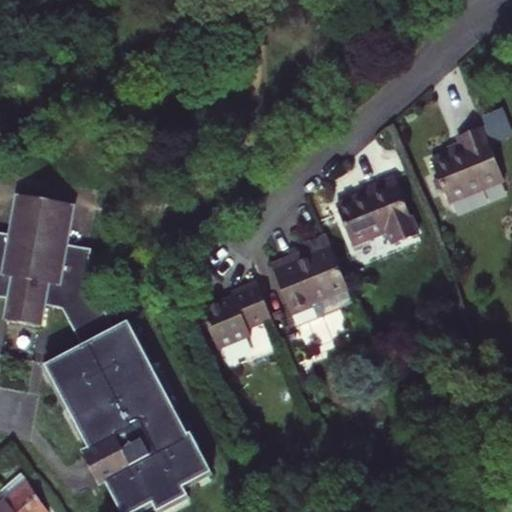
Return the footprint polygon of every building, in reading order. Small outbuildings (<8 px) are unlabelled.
[(505,183),(483,130),(459,140),(464,151),(433,164),(449,205),(505,183)] [(395,176),(369,187),(371,192),(338,205),(354,244),(389,230),(394,243),(418,233),(395,176)] [(0,297),(11,300),(7,321),(42,327),(46,306),(64,310),(84,346),(46,365),(91,452),(85,455),(101,486),(107,482),(122,511),(141,511),(156,504),(160,511),(162,511),(192,497),(187,488),(215,473),(194,433),(192,434),(132,321),(117,328),(90,277),(95,248),(70,244),(77,205),(19,194),(13,233),(0,231),(0,297)] [(298,258),(296,250),(273,259),(297,320),(318,312),(312,297),(349,283),(330,237),(309,245),(312,252),(298,258)] [(312,252),(309,245),(296,250),(298,258),(312,252)] [(276,322),(261,282),(234,293),(236,299),(206,310),(221,351),(256,338),(253,332),(276,322)] [(312,297),(318,312),(355,299),(349,283),(312,297)] [(22,473),(0,492),(0,494),(6,501),(28,482),(22,473)] [(6,501),(15,511),(49,511),(50,511),(28,482),(6,501)] [(0,494),(0,511),(15,511),(6,501),(0,494)]
